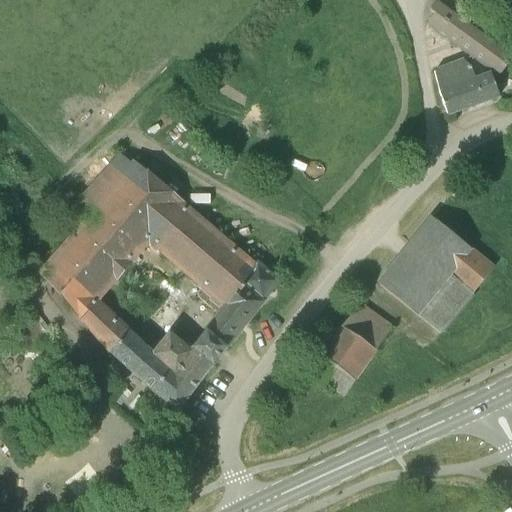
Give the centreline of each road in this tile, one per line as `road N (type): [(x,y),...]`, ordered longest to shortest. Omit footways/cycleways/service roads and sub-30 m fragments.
road 1 (unclassified): [(253,507),(233,458),(237,410),(439,164)]
road 2 (tertiary): [(253,507),(493,399)]
road 3 (unclassified): [(402,0),(439,164)]
